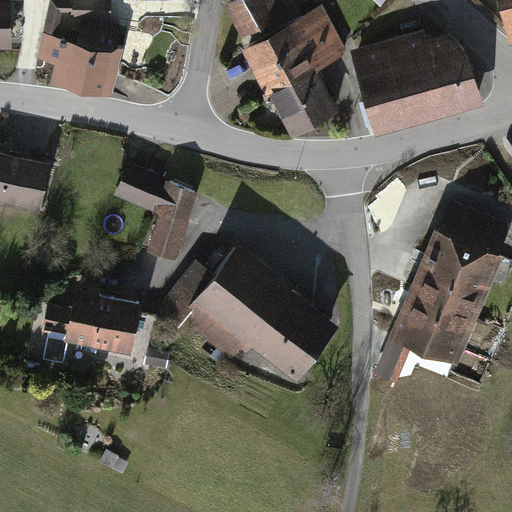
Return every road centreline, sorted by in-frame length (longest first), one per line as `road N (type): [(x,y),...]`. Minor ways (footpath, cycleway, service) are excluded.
road 1 (residential): [(346,511),(364,358),(352,155)]
road 2 (unclassified): [(188,128),(0,98)]
road 3 (unclassified): [(352,155),(264,147),(188,128)]
road 4 (unclassified): [(511,109),(470,129),(352,155)]
road 5 (residential): [(214,0),(188,128)]
